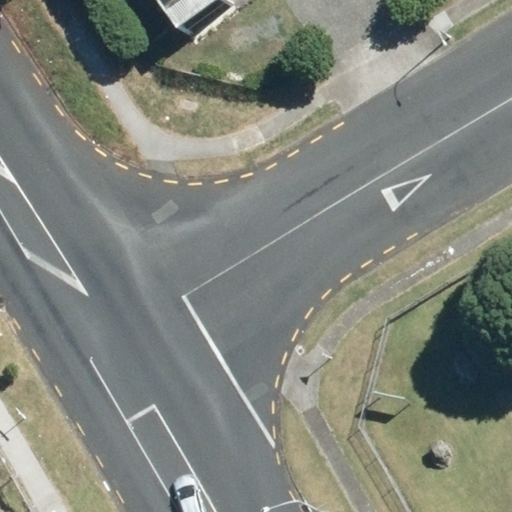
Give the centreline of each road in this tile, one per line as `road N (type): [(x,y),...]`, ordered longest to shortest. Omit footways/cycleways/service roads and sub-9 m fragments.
road 1 (tertiary): [(511,100),(120,345)]
road 2 (secondary): [(120,345),(0,171)]
road 3 (secondary): [(210,511),(120,345)]
